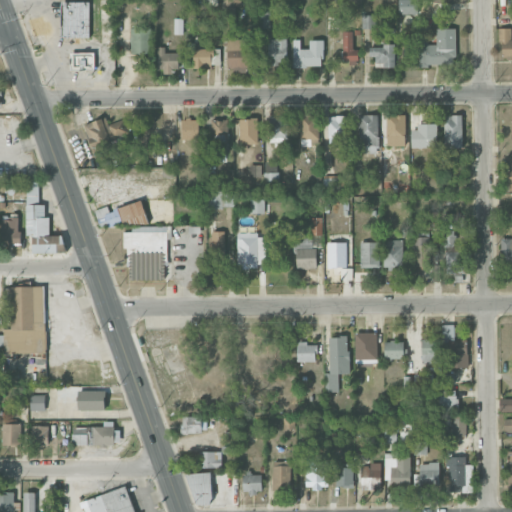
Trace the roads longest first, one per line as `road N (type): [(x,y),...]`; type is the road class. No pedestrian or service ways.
road 1 (secondary): [(4,0),(186,511)]
road 2 (residential): [(482,0),(488,511)]
road 3 (residential): [(39,99),(511,91)]
road 4 (residential): [(116,311),(511,302)]
road 5 (residential): [(171,466),(0,467)]
